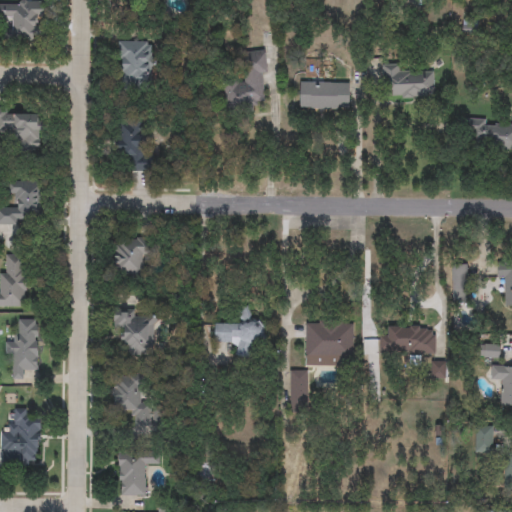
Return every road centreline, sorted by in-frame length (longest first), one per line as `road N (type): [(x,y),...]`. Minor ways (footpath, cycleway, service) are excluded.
road 1 (residential): [(81,0),(80,511)]
road 2 (residential): [(511,206),(81,200)]
